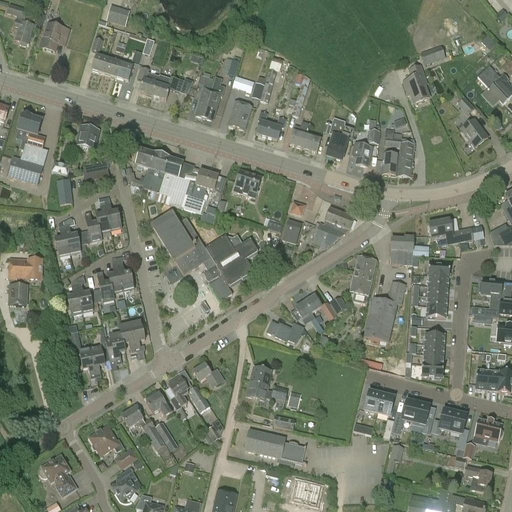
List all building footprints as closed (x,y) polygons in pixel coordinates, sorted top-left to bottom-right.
[(24,24),(27,14),(10,8),(8,15),(17,19),(14,29),(19,31),(15,43),(20,44),(19,47),(25,49),(26,46),(28,47),(33,27),(24,24)] [(496,18),(499,22),(506,17),(503,12),(496,18)] [(109,23),(125,28),(128,19),(111,14),(109,23)] [(41,30),(45,18),(38,16),(34,28),(41,30)] [(63,31),(48,26),(41,51),(55,55),(63,31)] [(486,37),(480,44),(490,52),(495,45),(486,37)] [(99,56),(103,43),(94,41),(91,53),(99,56)] [(150,58),(154,44),(147,42),(143,56),(150,58)] [(139,68),(144,51),(136,49),(131,65),(139,68)] [(424,68),(445,61),(441,49),(420,56),(424,68)] [(239,64),(243,52),(237,50),(237,52),(236,52),(233,62),(239,64)] [(103,76),(107,61),(96,58),(91,73),(103,76)] [(500,68),(511,80),(511,63),(509,60),(500,68)] [(107,61),(103,76),(116,80),(120,65),(107,61)] [(234,80),(239,65),(231,62),(227,78),(234,80)] [(278,72),(285,74),(288,65),(282,63),(278,72)] [(120,65),(116,80),(128,84),(133,69),(120,65)] [(407,72),(410,82),(403,84),(408,99),(410,98),(413,106),(429,101),(425,87),(427,87),(423,77),(420,67),(407,72)] [(511,98),(511,89),(507,84),(508,83),(503,77),(500,80),(489,68),(477,79),(488,91),(487,91),(502,107),(511,98)] [(150,98),(157,78),(148,75),(149,72),(140,70),(136,82),(142,84),(139,94),(150,98)] [(267,107),(275,76),(268,74),(259,105),(267,107)] [(294,86),(300,88),(304,78),(297,76),(294,86)] [(289,107),(294,109),(291,119),(298,121),(310,82),(304,77),(304,78),(300,88),(296,103),(290,101),(289,107)] [(159,79),(157,78),(150,98),(166,103),(170,92),(180,95),(184,84),(170,80),(170,81),(159,78),(159,79)] [(198,88),(203,90),(195,118),(203,121),(215,80),(214,82),(201,78),(198,88)] [(243,93),(246,82),(235,79),(232,90),(243,93)] [(222,82),(215,80),(203,121),(212,123),(220,99),(222,99),(224,90),(220,88),(222,82)] [(253,85),(246,82),(243,93),(250,96),(253,85)] [(259,102),(264,88),(255,85),(251,100),(259,102)] [(475,111),(464,100),(457,107),(464,114),(463,115),(466,119),(475,111)] [(244,133),(251,110),(235,105),(227,128),(229,128),(228,129),(233,131),(233,130),(244,133)] [(0,108),(0,123),(5,125),(9,111),(0,108)] [(257,123),(260,124),(256,137),(267,140),(271,127),(265,125),(267,117),(260,114),(257,123)] [(24,116),(25,115),(23,115),(22,116),(21,115),(21,117),(22,118),(18,131),(17,131),(16,133),(30,137),(27,144),(22,143),(19,152),(23,153),(20,162),(12,159),(7,179),(38,188),(48,153),(43,151),(46,140),(38,138),(39,132),(43,121),(24,116)] [(276,128),(271,127),(267,140),(277,143),(281,130),(283,131),(286,123),(278,120),(276,128)] [(332,138),(326,159),(335,161),(342,135),(344,128),(345,124),(334,120),(329,136),(332,138)] [(393,123),(394,130),(405,127),(404,121),(393,123)] [(488,140),(475,122),(461,132),(474,150),(488,140)] [(294,128),(292,133),(288,147),(303,151),(307,138),(306,138),(309,127),(302,124),(300,130),(294,128)] [(328,136),(331,126),(325,124),(323,135),(328,136)] [(99,133),(81,128),(76,148),(94,152),(99,133)] [(342,135),(335,161),(342,164),(348,143),(351,144),(354,132),(344,128),(342,135)] [(378,147),(379,134),(368,133),(367,146),(378,147)] [(399,151),(399,158),(384,157),(381,178),(397,179),(401,141),(400,141),(401,137),(385,135),(384,149),(399,151)] [(307,138),(303,151),(317,156),(321,142),(307,138)] [(414,143),(401,141),(397,179),(410,180),(412,159),(413,159),(414,147),(414,143)] [(372,150),(360,147),(354,145),(351,159),(357,160),(355,167),(368,170),(372,150)] [(131,188),(132,196),(169,208),(169,207),(176,209),(186,183),(188,175),(192,176),(194,169),(183,166),(183,165),(169,161),(169,160),(154,156),(140,152),(135,168),(137,168),(136,171),(137,173),(140,173),(142,172),(143,170),(148,171),(142,191),(131,188)] [(70,167),(53,164),(51,174),(68,177),(70,167)] [(84,179),(96,176),(108,173),(106,165),(85,170),(85,172),(82,173),(84,179)] [(108,173),(96,176),(97,182),(109,179),(108,173)] [(186,183),(176,209),(181,211),(181,209),(201,216),(205,205),(202,204),(202,203),(206,204),(208,198),(204,197),(206,192),(214,194),(218,178),(200,173),(198,178),(192,176),(188,175),(186,183)] [(239,174),(235,189),(233,195),(255,202),(257,196),(262,181),(239,174)] [(96,176),(84,179),(85,185),(97,182),(96,176)] [(109,179),(97,182),(98,188),(111,185),(109,179)] [(97,182),(85,185),(86,190),(98,188),(97,182)] [(511,229),(508,232),(505,227),(489,235),(494,249),(511,249),(511,194),(504,198),(507,204),(500,208),(511,229)] [(112,214),(111,206),(109,199),(102,201),(109,234),(121,232),(117,213),(112,214)] [(98,201),(100,209),(101,216),(96,217),(97,223),(96,224),(100,243),(102,242),(101,236),(109,234),(102,201),(98,201)] [(207,218),(210,208),(206,206),(200,223),(212,227),(214,220),(207,218)] [(301,219),(304,209),(293,206),(291,215),(301,219)] [(330,211),(325,224),(323,227),(320,226),(312,246),(327,252),(345,237),(349,233),(354,221),(330,211)] [(211,261),(205,251),(186,221),(179,225),(172,214),(151,228),(173,264),(175,263),(184,278),(203,266),(211,261)] [(88,233),(81,235),(85,254),(86,254),(85,247),(91,245),(100,243),(96,224),(92,224),(91,218),(90,215),(84,216),(85,219),(88,233)] [(65,228),(63,228),(69,258),(81,255),(85,254),(81,235),(77,236),(71,238),(69,229),(75,228),(74,222),(71,220),(65,224),(65,228)] [(266,231),(279,235),(283,226),(269,222),(266,231)] [(473,243),(473,242),(471,231),(471,230),(452,234),(449,222),(436,225),(434,223),(430,224),(429,226),(428,226),(431,243),(436,242),(438,250),(465,244),(466,245),(470,245),(470,243),(473,243)] [(288,224),(284,234),(282,243),(296,248),(298,239),(302,228),(297,226),(297,225),(295,224),(294,226),(288,224)] [(59,229),(59,232),(61,240),(55,241),(59,260),(69,258),(63,228),(59,229)] [(211,261),(203,266),(207,274),(203,276),(209,284),(218,279),(219,281),(209,287),(219,305),(232,297),(228,290),(254,274),(246,261),(258,254),(250,241),(242,246),(240,242),(237,237),(232,240),(226,239),(225,238),(205,251),(211,261)] [(391,241),(390,253),(390,267),(404,268),(405,254),(412,255),(413,240),(404,239),(404,242),(391,241)] [(358,259),(354,275),(372,278),(376,264),(358,259)] [(27,289),(25,289),(25,281),(26,281),(26,283),(42,284),(43,262),(9,261),(8,281),(16,282),(16,288),(10,288),(9,308),(26,309),(27,289)] [(112,266),(112,269),(114,276),(108,278),(109,284),(108,284),(112,303),(114,303),(113,296),(123,294),(117,265),(116,265),(116,261),(111,262),(112,266)] [(122,263),(117,265),(123,294),(134,292),(130,273),(124,274),(122,263)] [(347,272),(345,264),(335,270),(347,272)] [(428,279),(429,280),(448,281),(449,281),(450,269),(448,269),(448,266),(441,265),(441,267),(428,266),(428,279)] [(100,291),(94,293),(97,305),(103,304),(103,305),(112,303),(108,284),(105,285),(103,278),(102,274),(97,276),(97,278),(97,279),(98,279),(100,291)] [(372,278),(354,275),(350,295),(353,296),(352,304),(365,307),(366,299),(368,299),(372,278)] [(447,291),(448,281),(429,280),(428,290),(447,291)] [(75,282),(75,283),(82,316),(94,314),(92,306),(97,305),(94,293),(89,294),(89,295),(84,296),(82,286),(80,287),(78,281),(76,283),(75,282)] [(67,300),(68,303),(63,304),(65,313),(70,312),(72,318),(82,316),(75,283),(70,286),(72,291),(71,291),(73,298),(67,300)] [(490,312),(485,312),(484,319),(499,320),(499,317),(502,285),(482,283),(482,289),(480,289),(479,295),(481,295),(481,297),(491,298),(490,312)] [(391,284),(387,304),(372,301),(363,341),(388,346),(397,308),(401,308),(405,287),(391,284)] [(510,293),(511,292),(511,285),(502,285),(499,317),(511,318),(511,303),(509,303),(510,293)] [(446,301),(447,291),(428,290),(427,300),(446,301)] [(304,305),(311,316),(321,310),(322,310),(314,298),(304,305)] [(446,311),(446,301),(427,300),(427,310),(446,311)] [(337,317),(342,314),(336,303),(330,307),(337,317)] [(210,312),(204,304),(200,306),(205,315),(210,312)] [(311,316),(304,305),(295,310),(302,322),(311,316)] [(321,310),(324,315),(330,324),(336,320),(331,311),(327,306),(322,310),(321,310)] [(446,311),(427,310),(426,320),(428,320),(428,322),(434,323),(434,321),(445,321),(446,311)] [(412,318),(411,327),(421,327),(421,321),(415,321),(416,318),(412,318)] [(319,327),(315,321),(311,324),(314,328),(317,333),(321,330),(319,327)] [(141,323),(130,326),(136,355),(145,353),(144,350),(141,351),(139,343),(145,342),(141,323)] [(279,326),(278,328),(272,325),(267,335),(286,344),(289,346),(290,344),(296,347),(301,336),(304,337),(306,334),(303,332),(304,330),(293,325),(290,331),(283,328),(279,326)] [(120,336),(119,336),(123,355),(125,354),(124,347),(128,346),(130,353),(132,360),(137,358),(136,355),(130,326),(119,328),(120,336)] [(75,327),(68,328),(73,350),(81,348),(75,327)] [(498,328),(496,344),(503,345),(503,347),(511,347),(511,346),(511,345),(511,328),(506,328),(505,329),(498,328)] [(427,335),(427,337),(425,337),(424,347),(443,348),(444,338),(433,337),(433,335),(427,335)] [(106,345),(105,345),(109,363),(115,362),(116,367),(122,366),(120,356),(123,355),(119,336),(110,338),(110,339),(105,341),(106,345)] [(101,348),(89,351),(95,381),(101,379),(99,369),(105,367),(104,364),(109,363),(105,345),(100,346),(101,348)] [(443,348),(424,347),(424,357),(443,358),(443,348)] [(95,381),(89,351),(79,353),(83,372),(88,371),(90,379),(91,381),(95,381)] [(443,358),(424,357),(423,367),(442,368),(443,358)] [(411,366),(410,373),(418,375),(420,367),(411,366)] [(205,367),(199,370),(198,368),(193,371),(194,374),(193,374),(199,384),(205,380),(212,391),(225,383),(217,372),(210,376),(205,367)] [(423,367),(422,367),(421,379),(435,380),(434,382),(441,382),(441,380),(442,380),(443,369),(442,368),(423,367)] [(268,393),(269,389),(268,389),(272,373),(254,369),(250,385),(249,384),(248,386),(256,388),(256,390),(268,393)] [(490,375),(479,373),(477,392),(489,394),(490,375)] [(490,375),(489,394),(499,395),(500,395),(502,376),(490,375)] [(511,375),(501,375),(501,376),(502,376),(500,395),(499,395),(499,396),(511,396),(511,375)] [(181,381),(180,382),(178,379),(167,386),(169,389),(168,390),(174,399),(170,402),(182,422),(182,421),(184,424),(186,422),(185,419),(187,418),(182,410),(187,406),(183,399),(188,396),(187,394),(189,393),(181,381)] [(256,388),(248,386),(245,399),(265,403),(266,401),(271,402),(271,399),(274,400),(274,402),(284,405),(287,392),(273,389),(272,394),(268,393),(256,390),(256,388)] [(197,389),(189,394),(191,397),(189,399),(200,416),(210,410),(197,389)] [(159,396),(158,396),(156,393),(145,400),(147,403),(146,404),(153,416),(159,413),(164,420),(173,414),(166,404),(164,405),(159,396)] [(373,395),(369,394),(364,414),(377,417),(382,395),(374,393),(373,395)] [(291,394),(287,408),(297,410),(301,397),(291,394)] [(390,398),(382,395),(377,417),(389,420),(394,400),(390,399),(390,398)] [(412,427),(412,428),(418,404),(411,402),(411,404),(406,403),(403,418),(396,416),(391,435),(399,437),(402,423),(413,425),(412,427)] [(418,404),(412,428),(423,430),(422,436),(429,437),(432,423),(426,421),(429,409),(425,408),(425,406),(418,404)] [(142,423),(143,422),(135,410),(127,415),(126,414),(123,416),(123,417),(121,419),(129,431),(136,427),(137,430),(140,428),(158,456),(166,452),(168,451),(154,429),(149,421),(143,425),(142,423)] [(450,434),(455,413),(448,411),(447,413),(443,412),(440,424),(434,423),(431,435),(438,437),(439,431),(450,434)] [(462,415),(455,413),(450,434),(461,437),(457,451),(464,453),(469,434),(463,432),(466,418),(462,417),(462,415)] [(272,429),(293,433),(295,423),(275,418),(272,429)] [(207,433),(208,435),(203,438),(208,447),(214,444),(220,440),(219,440),(223,431),(218,422),(211,427),(213,429),(207,433)] [(394,424),(387,422),(382,441),(389,443),(394,424)] [(493,424),(488,423),(488,424),(479,422),(473,445),(478,446),(479,440),(498,445),(499,440),(501,440),(503,433),(501,432),(502,427),(493,425),(493,424)] [(172,441),(162,425),(155,430),(165,445),(172,441)] [(354,427),(353,434),(371,438),(373,431),(354,427)] [(119,442),(116,444),(107,430),(101,434),(100,433),(96,436),(89,441),(93,446),(92,449),(94,452),(97,453),(101,459),(114,450),(117,455),(125,450),(119,442)] [(249,433),(244,454),(277,461),(276,464),(291,468),(292,465),(302,467),(305,450),(297,449),(297,447),(295,446),(292,445),(289,445),(289,446),(284,445),(285,441),(249,433)] [(393,448),(389,462),(395,464),(400,465),(403,450),(393,448)] [(122,472),(136,461),(130,453),(116,463),(122,472)] [(448,467),(452,468),(464,471),(466,461),(463,460),(454,459),(450,458),(448,466),(448,467)] [(54,483),(57,488),(56,489),(63,499),(76,491),(70,480),(68,481),(66,476),(70,474),(61,459),(42,470),(40,473),(40,476),(42,480),(45,480),(47,479),(51,485),(54,483)] [(492,477),(484,475),(485,472),(466,468),(463,479),(472,481),(469,492),(483,495),(484,489),(489,490),(492,477)] [(118,478),(122,484),(113,490),(120,503),(126,499),(126,500),(130,502),(134,495),(134,494),(136,493),(131,486),(137,482),(130,471),(118,478)] [(322,486),(296,480),(291,503),(317,509),(322,486)] [(233,511),(236,497),(217,493),(213,511),(233,511)] [(161,511),(162,509),(150,506),(152,500),(142,498),(135,511),(138,511),(161,511)] [(452,498),(450,506),(463,509),(462,511),(485,511),(487,507),(465,501),(452,498)] [(199,511),(201,506),(187,503),(184,511),(180,511),(175,511),(199,511)]
